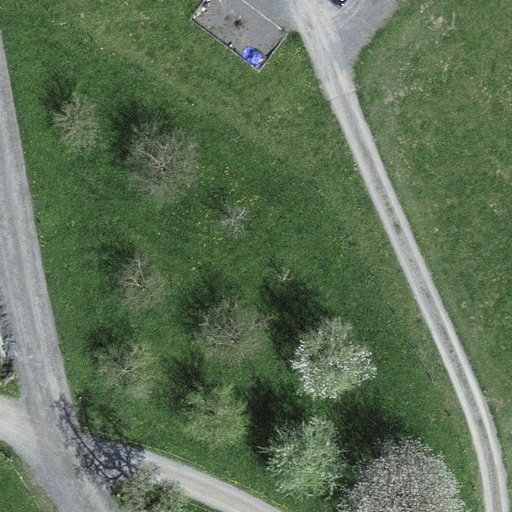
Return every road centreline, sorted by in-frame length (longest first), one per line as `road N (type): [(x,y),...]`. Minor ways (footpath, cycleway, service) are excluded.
road 1 (track): [(298,0),(484,451),(494,511)]
road 2 (track): [(54,446),(138,463),(266,511)]
